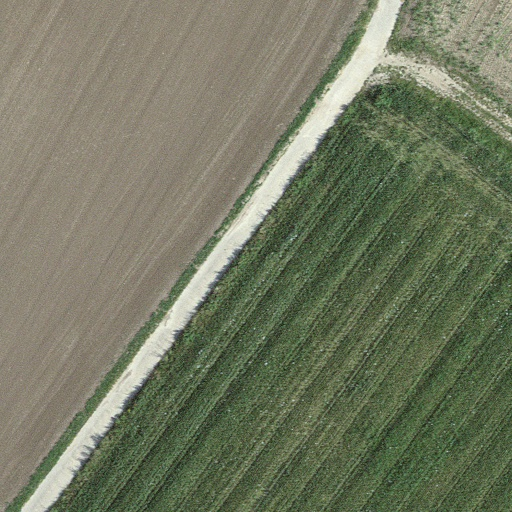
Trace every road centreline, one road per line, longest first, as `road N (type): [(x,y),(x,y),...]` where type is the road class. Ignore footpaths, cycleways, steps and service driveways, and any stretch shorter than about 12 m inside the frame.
road 1 (track): [(396,0),(384,34),(33,511)]
road 2 (track): [(384,34),(511,130)]
